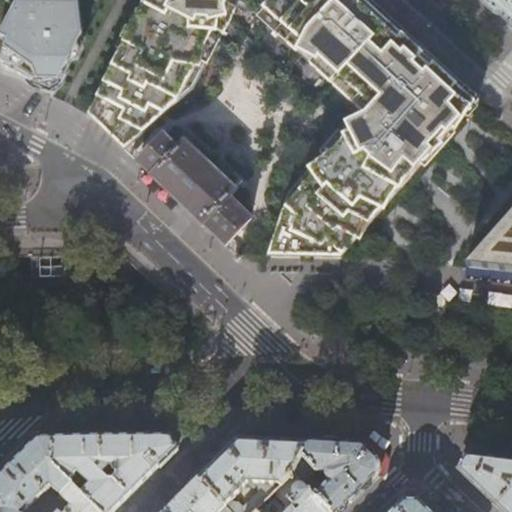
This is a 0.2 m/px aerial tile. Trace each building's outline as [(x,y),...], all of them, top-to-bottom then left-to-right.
[(0,0),(0,78),(56,109),(92,45),(88,0),(0,0)] [(327,258),(340,259),(376,218),(391,202),(421,168),(465,117),(477,104),(429,61),(418,51),(362,0),(147,0),(88,115),(102,128),(120,146),(169,116),(170,121),(195,116),(192,101),(204,94),(244,17),(347,111),(283,185),(254,256),(316,257),(327,258)] [(511,0),(481,0),(511,28),(511,0)] [(227,247),(250,223),(253,220),(234,202),(240,196),(186,144),(179,151),(165,137),(139,164),(154,178),(152,180),(206,231),(208,229),(227,247)] [(511,215),(462,272),(511,277),(511,215)] [(114,439),(54,439),(55,466),(99,511),(114,511),(177,450),(171,438),(114,439)] [(99,511),(55,466),(54,439),(46,440),(39,440),(7,471),(0,477),(0,511),(99,511)] [(199,479),(231,511),(256,511),(296,473),(309,443),(275,442),(238,440),(199,479)] [(340,511),(378,476),(378,461),(363,447),(342,446),(309,443),(296,473),(331,511),(340,511)] [(511,511),(511,463),(467,458),(460,471),(502,511),(511,511)] [(331,511),(296,473),(256,511),(331,511)] [(182,496),(165,511),(231,511),(199,479),(182,496)] [(431,511),(419,501),(404,501),(392,511),(431,511)]
